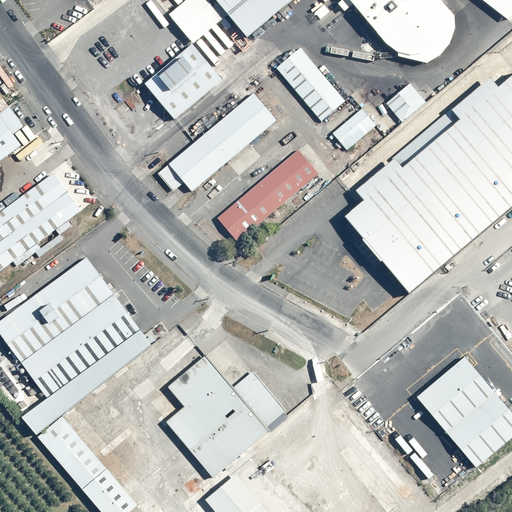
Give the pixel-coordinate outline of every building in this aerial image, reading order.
[(211,0),(242,36),(284,0),(211,0)] [(425,0),(346,0),(383,45),(400,52),(415,50),(428,44),(435,32),(439,16),(425,0)] [(511,0),(482,0),(507,21),(511,15),(511,0)] [(330,12),(323,5),(314,13),(320,20),(330,12)] [(214,76),(185,43),(138,83),(167,116),(214,76)] [(337,95),(293,43),(268,64),(313,115),(337,95)] [(337,216),(404,293),(511,200),(511,75),(507,70),(490,84),(483,76),(445,109),(452,117),(396,165),(389,156),(351,189),(358,198),(337,216)] [(426,102),(409,83),(386,103),(402,123),(426,102)] [(246,89),(161,162),(185,189),(270,117),(246,89)] [(0,104),(0,103),(0,153),(14,143),(5,131),(15,123),(0,104)] [(376,124),(362,107),(332,132),(346,149),(376,124)] [(290,147),(211,214),(231,237),(309,169),(290,147)] [(0,204),(0,263),(73,209),(44,171),(0,204)] [(80,255),(0,314),(0,336),(44,394),(134,327),(80,255)] [(44,394),(17,415),(100,511),(118,511),(130,502),(55,415),(146,342),(134,327),(44,394)] [(224,383),(198,351),(160,382),(177,403),(159,418),(205,473),(261,427),(224,383)] [(511,428),(511,418),(458,354),(409,394),(468,464),(511,428)] [(224,383),(261,427),(280,411),(243,367),(224,383)] [(353,406),(346,399),(339,405),(346,412),(353,406)] [(381,461),(345,417),(342,420),(378,464),(371,470),(391,494),(403,484),(383,460),(381,461)] [(185,478),(184,476),(177,481),(190,498),(207,484),(196,469),(185,478)] [(263,511),(228,469),(197,495),(211,511),(263,511)] [(389,496),(382,489),(376,494),(382,502),(389,496)]
